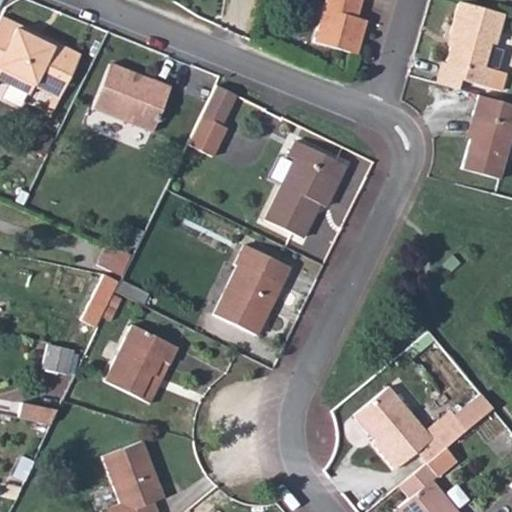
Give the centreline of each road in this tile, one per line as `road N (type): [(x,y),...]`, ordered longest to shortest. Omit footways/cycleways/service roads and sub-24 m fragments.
road 1 (residential): [(373,112),(406,130),(415,160),(297,392),(287,437),(305,479),(332,511)]
road 2 (residential): [(101,0),(373,112)]
